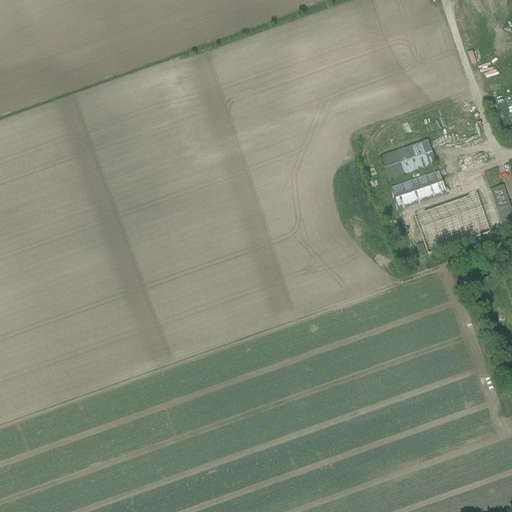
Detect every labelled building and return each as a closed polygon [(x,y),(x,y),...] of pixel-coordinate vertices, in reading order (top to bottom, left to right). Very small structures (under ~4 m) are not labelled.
[(382,158),(392,184),(437,167),(427,142),(382,158)] [(447,196),(439,172),(391,188),(399,212),(447,196)] [(511,210),(503,186),(489,191),(503,230),(511,226),(511,210)] [(430,255),(491,233),(479,197),(417,218),(430,255)] [(426,256),(422,245),(416,247),(421,259),(426,256)]
